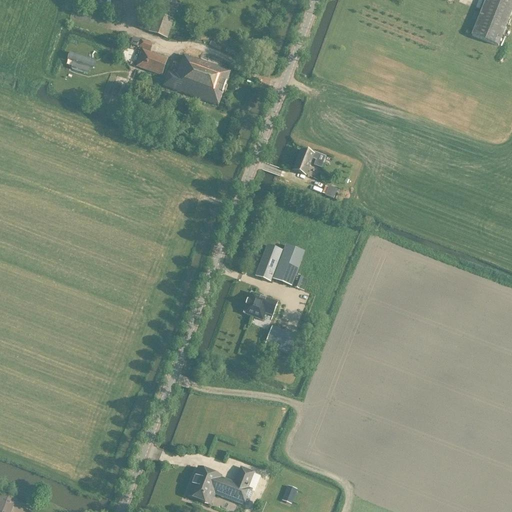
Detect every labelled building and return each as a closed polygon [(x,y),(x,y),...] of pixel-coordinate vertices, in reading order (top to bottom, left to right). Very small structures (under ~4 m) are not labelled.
[(115,0),(114,6),(121,9),(123,0),(115,0)] [(511,7),(511,0),(484,0),(470,36),(497,46),(511,7)] [(173,20),(155,13),(152,23),(149,31),(166,38),(173,20)] [(141,19),(138,28),(149,31),(152,23),(141,19)] [(138,47),(140,40),(132,37),(130,44),(138,47)] [(140,40),(138,47),(149,51),(152,44),(147,42),(140,40)] [(161,75),(166,59),(142,50),(136,66),(161,75)] [(218,106),(230,71),(183,54),(175,75),(167,72),(162,86),(218,106)] [(136,96),(132,106),(145,111),(149,101),(136,96)] [(306,176),(312,159),(315,160),(314,161),(323,164),(325,157),(317,154),(316,157),(314,156),(314,155),(301,150),(293,171),(306,176)] [(333,200),(337,189),(328,186),(324,196),(333,200)] [(270,283),(272,279),(291,286),(304,252),(284,245),(282,251),(267,246),(255,277),(270,283)] [(273,316),(278,303),(277,303),(277,302),(251,293),(248,301),(247,301),(246,306),(243,314),(262,321),(265,314),(273,316)] [(299,337),(277,328),(271,342),(267,340),(265,345),(292,356),(299,337)] [(193,485),(188,497),(210,505),(215,493),(246,505),(252,488),(248,487),(254,472),(242,468),(235,485),(220,480),(221,476),(204,470),(202,475),(195,473),(191,485),(193,485)] [(297,489),(287,486),(283,498),(292,502),(297,489)] [(11,511),(16,500),(1,494),(0,496),(0,511),(11,511)]
